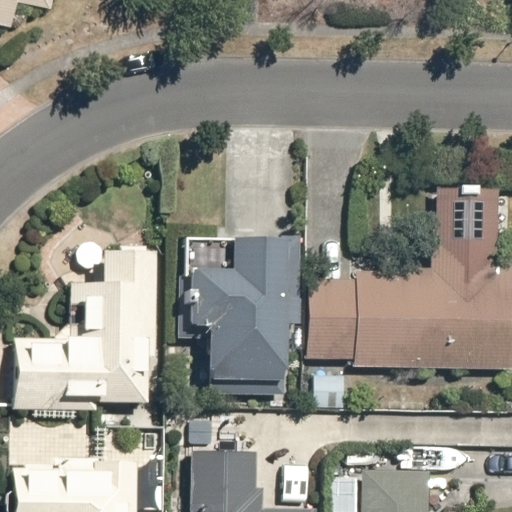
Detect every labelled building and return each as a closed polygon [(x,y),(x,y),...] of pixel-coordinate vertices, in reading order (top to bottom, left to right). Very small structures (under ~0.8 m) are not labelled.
[(0,0),(0,34),(18,37),(22,10),(59,16),(61,0),(0,0)] [(511,188),(442,187),(439,267),(362,265),(362,274),(316,274),(313,362),(355,363),(355,370),(511,374),(511,188)] [(124,252),(109,252),(108,285),(78,285),(78,336),(19,336),(19,421),(102,421),(102,426),(165,426),(165,243),(124,243),(124,252)] [(308,330),(307,246),(188,248),(188,328),(212,328),(213,400),(290,399),(290,380),(298,380),(297,330),(308,330)] [(342,371),(310,371),(310,405),(341,405),(342,371)] [(80,424),(8,424),(8,465),(21,465),(21,511),(171,511),(171,455),(151,455),(151,447),(110,447),(110,456),(80,456),(80,424)] [(266,511),(266,439),(193,439),(192,511),(266,511)] [(342,480),(366,481),(365,511),(441,511),(442,478),(380,477),(380,445),(343,445),(342,480)]
